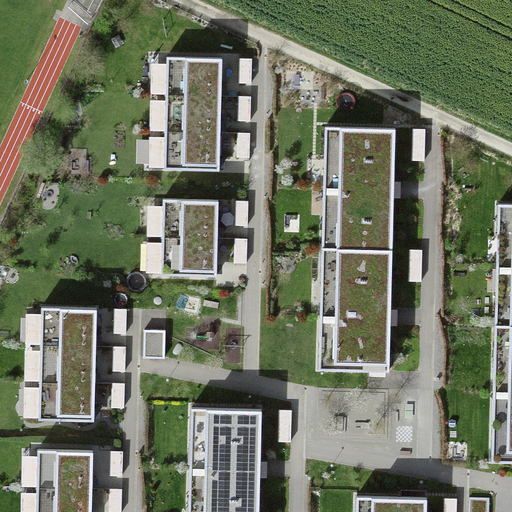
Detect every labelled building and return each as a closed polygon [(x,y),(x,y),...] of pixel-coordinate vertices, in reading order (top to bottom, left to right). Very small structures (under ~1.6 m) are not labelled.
[(167,56),(164,168),(219,170),(219,151),(220,114),(221,76),(222,58),(167,56)] [(252,58),(240,58),(239,83),(251,83),(252,58)] [(251,96),(239,96),(238,120),(250,120),(251,96)] [(325,126),(319,368),(389,371),(390,315),(394,189),(395,128),(325,126)] [(425,128),(413,128),(412,160),(425,160),(425,128)] [(250,133),(237,132),(237,156),(249,157),(250,133)] [(163,199),(161,273),(216,275),(217,256),(218,219),(218,200),(163,199)] [(248,200),(236,200),(235,225),(248,225),(248,200)] [(511,203),(498,203),(492,460),(511,460),(511,203)] [(248,238),(235,238),(234,263),(247,263),(248,238)] [(422,249),(410,249),(409,280),(421,280),(422,249)] [(95,410),(96,373),(97,338),(97,309),(41,308),(38,418),(95,419),(95,410)] [(126,308),(113,308),(113,332),(126,332),(126,308)] [(165,329),(144,329),(144,357),(165,357),(165,329)] [(126,346),(113,346),(113,370),(126,370),(126,346)] [(124,383),(112,383),(112,406),(124,406),(124,383)] [(188,511),(258,511),(260,465),(261,408),(191,407),(188,511)] [(291,409),(279,409),(278,440),(291,441),(291,409)] [(90,511),(92,479),(92,448),(35,447),(33,511),(90,511)] [(123,450),(110,450),(110,473),(123,473),(123,450)] [(121,488),(109,488),(109,511),(121,511),(121,488)] [(425,511),(426,497),(356,496),(355,511),(425,511)] [(488,511),(489,497),(469,497),(468,511),(488,511)] [(455,511),(456,498),(444,498),(443,511),(455,511)]
